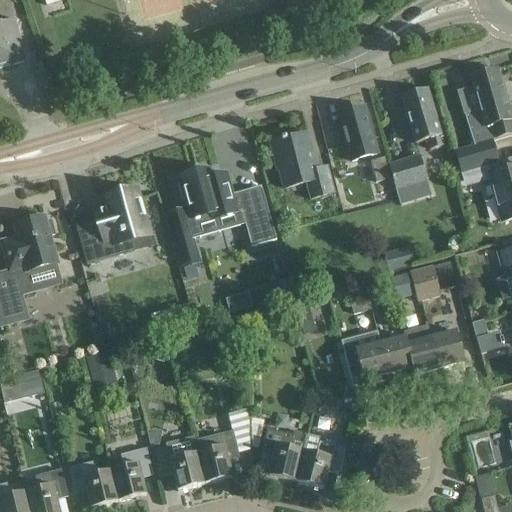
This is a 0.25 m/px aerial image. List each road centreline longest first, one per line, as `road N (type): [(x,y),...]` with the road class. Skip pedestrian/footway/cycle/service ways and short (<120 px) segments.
road 1 (tertiary): [(152,121),(332,68),(462,0)]
road 2 (residential): [(439,418),(432,484),(407,508),(383,502),(369,482),(365,456),(379,435)]
road 3 (tertiary): [(0,167),(95,149),(152,121)]
road 4 (tertiary): [(152,121),(119,119),(0,153)]
